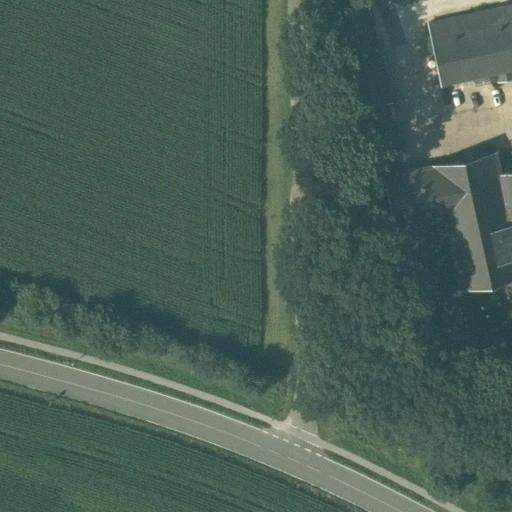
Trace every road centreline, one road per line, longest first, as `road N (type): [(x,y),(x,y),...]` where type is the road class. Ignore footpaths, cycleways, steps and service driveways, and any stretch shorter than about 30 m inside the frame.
road 1 (unclassified): [(293,0),(303,406),(283,454)]
road 2 (secondary): [(0,361),(283,454)]
road 3 (secondary): [(283,454),(402,511)]
